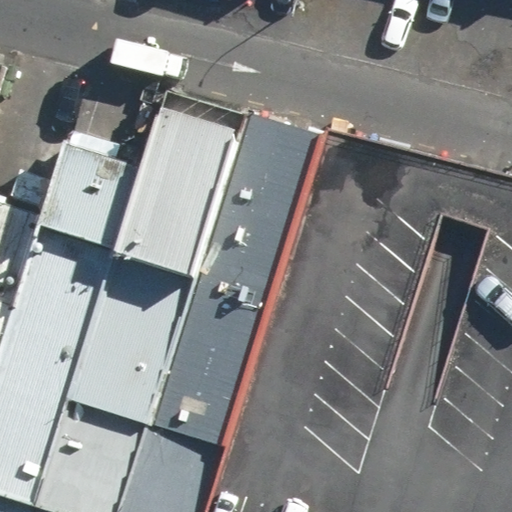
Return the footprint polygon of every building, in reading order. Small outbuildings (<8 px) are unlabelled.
[(141,167),(34,505),(55,511),(118,511),(240,129),(161,104),(141,167)] [(240,129),(118,511),(202,511),(322,137),(245,113),(240,129)] [(40,215),(0,342),(0,494),(34,505),(141,167),(113,158),(118,142),(68,127),(40,215)] [(322,137),(202,511),(511,511),(511,176),(481,169),(326,127),(322,137)] [(0,342),(40,215),(0,202),(0,342)]
